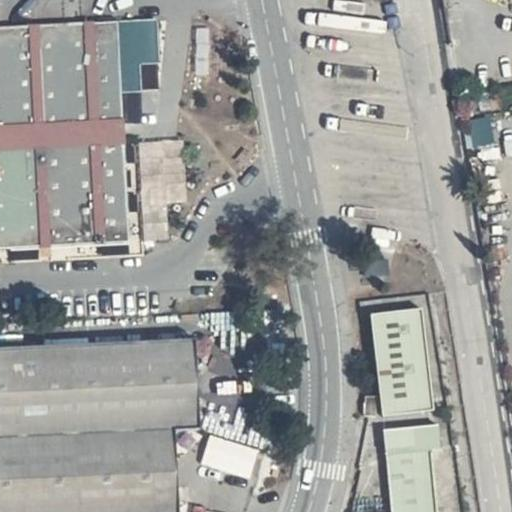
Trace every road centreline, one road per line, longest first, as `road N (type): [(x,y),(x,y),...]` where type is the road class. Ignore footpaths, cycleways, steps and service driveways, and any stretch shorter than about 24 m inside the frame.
road 1 (unclassified): [(313,511),(331,470),(337,384),(262,0)]
road 2 (unclassified): [(499,511),(416,0)]
